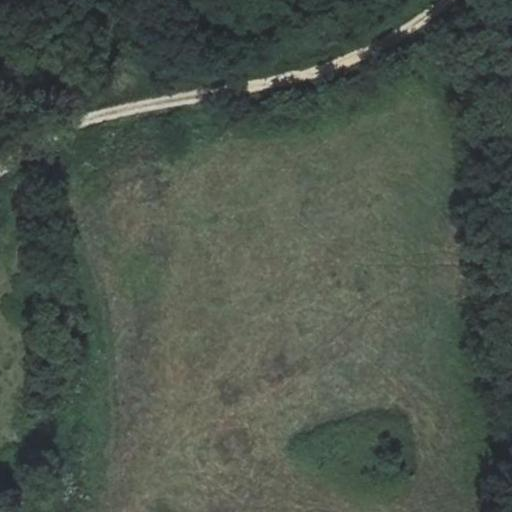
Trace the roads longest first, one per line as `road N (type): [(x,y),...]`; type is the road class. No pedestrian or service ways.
road 1 (track): [(447,0),(378,46),(260,89),(119,111),(47,136),(0,172)]
road 2 (track): [(47,136),(88,231),(119,413)]
